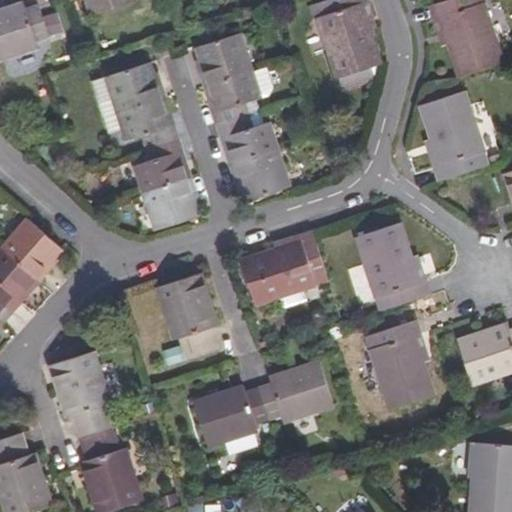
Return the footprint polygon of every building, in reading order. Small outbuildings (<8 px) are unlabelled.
[(88,0),(94,14),(136,0),(88,0)] [(369,0),(329,0),(316,4),(338,77),(381,63),(370,28),(363,5),(370,2),(369,0)] [(443,17),(463,77),(505,63),(484,0),(446,0),(433,5),(437,18),(443,17)] [(370,2),(363,5),(370,28),(377,26),(370,2)] [(26,4),(0,11),(0,60),(39,48),(37,41),(49,37),(40,7),(28,11),(26,4)] [(241,34),(199,47),(203,59),(207,72),(202,73),(206,87),(211,85),(219,110),(214,111),(223,138),(228,137),(236,162),(231,164),(235,178),(240,176),(244,189),(248,200),(290,187),(269,123),(255,128),(247,103),(261,98),(253,71),(241,34)] [(203,59),(198,61),(202,73),(207,72),(203,59)] [(148,63),(106,77),(119,114),(123,128),(128,141),(143,136),(151,160),(135,165),(156,229),(198,215),(195,205),(190,191),(195,190),(190,175),(186,177),(178,155),(183,154),(173,125),(169,126),(160,100),(165,99),(160,86),(156,88),(152,75),(148,63)] [(267,67),(253,71),(261,98),(270,95),(273,87),(267,67)] [(156,74),(152,75),(156,88),(160,86),(156,74)] [(119,114),(106,77),(92,82),(104,118),(119,114)] [(211,85),(206,87),(214,111),(219,110),(211,85)] [(437,165),(441,180),(490,164),(467,91),(424,104),(442,163),(437,165)] [(165,99),(160,100),(169,126),(173,125),(165,99)] [(123,128),(119,114),(104,118),(109,133),(123,128)] [(228,137),(223,138),(231,164),(236,162),(228,137)] [(183,154),(178,155),(186,177),(190,175),(183,154)] [(240,176),(235,178),(239,190),(244,189),(240,176)] [(195,190),(190,191),(195,205),(199,203),(195,190)] [(62,248),(30,220),(0,254),(0,319),(1,319),(4,322),(23,301),(19,297),(36,278),(40,281),(49,271),(45,267),(54,257),(62,248)] [(401,222),(359,236),(382,309),(431,294),(427,280),(421,282),(401,222)] [(305,241),(243,262),(257,304),(282,296),(317,285),(330,281),(314,232),(303,236),(305,241)] [(58,261),(54,257),(45,267),(49,271),(58,261)] [(203,272),(159,287),(176,339),(183,337),(190,359),(221,348),(213,326),(220,324),(203,272)] [(40,281),(36,278),(19,297),(23,301),(40,281)] [(317,285),(282,296),(286,308),(321,297),(317,285)] [(417,320),(369,335),(393,409),(434,395),(415,335),(421,333),(417,320)] [(511,328),(510,323),(459,341),(474,385),(511,372),(511,328)] [(95,350),(51,364),(68,417),(74,415),(88,459),(83,461),(99,511),(103,511),(143,499),(127,448),(120,450),(106,405),(112,403),(95,350)] [(246,385),(196,401),(209,444),(227,439),(255,430),(260,428),(257,421),(284,413),(286,419),(335,403),(321,360),(272,376),(274,383),(248,392),(246,385)] [(255,430),(227,439),(232,454),(260,445),(255,430)] [(23,433),(0,440),(0,486),(8,511),(31,511),(54,505),(36,452),(30,454),(23,433)] [(511,511),(511,444),(475,442),(472,477),(475,477),(471,511),(511,511)] [(351,463),(334,468),(337,479),(355,474),(351,463)]
